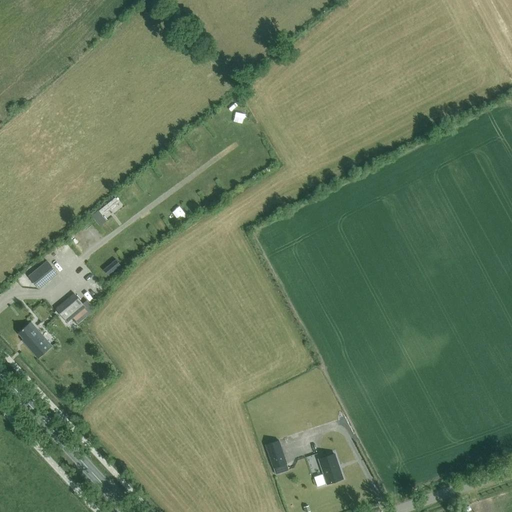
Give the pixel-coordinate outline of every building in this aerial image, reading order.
[(221,188),(206,198),(210,204),(225,194),(221,188)] [(119,203),(115,198),(92,216),(100,227),(107,221),(102,216),(119,203)] [(116,260),(104,270),(109,276),(121,266),(116,260)] [(39,289),(57,274),(47,261),(28,277),(39,289)] [(89,304),(85,307),(74,294),(55,309),(67,323),(74,317),(78,323),(94,310),(89,304)] [(30,350),(44,338),(30,322),(18,333),(23,339),(22,340),(30,350)] [(272,469),(276,467),(286,464),(278,441),(265,445),(272,469)] [(342,479),(334,455),(318,460),(326,484),(342,479)]
